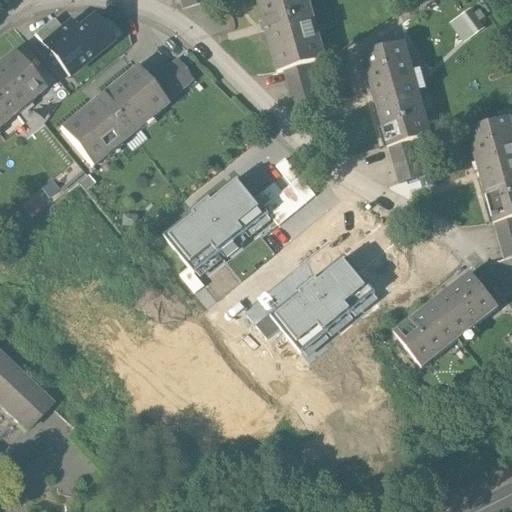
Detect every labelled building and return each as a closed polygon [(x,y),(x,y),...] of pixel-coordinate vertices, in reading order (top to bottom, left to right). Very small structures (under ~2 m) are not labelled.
[(208,0),(181,0),(185,11),(210,2),(208,0)] [(308,0),(256,0),(278,75),(285,73),(311,66),(326,62),(308,0)] [(449,24),(464,45),(485,30),(470,9),(449,24)] [(62,31),(53,20),(34,36),(43,47),(62,31)] [(62,31),(43,47),(69,78),(111,44),(93,21),(77,34),(69,25),(62,31)] [(406,44),(362,56),(388,150),(389,150),(415,142),(432,137),(406,44)] [(13,55),(0,65),(0,129),(45,93),(13,55)] [(177,60),(148,84),(165,105),(194,81),(177,60)] [(311,66),(285,73),(295,109),(322,102),(311,66)] [(148,84),(136,69),(61,132),(92,169),(167,107),(165,105),(148,84)] [(511,124),(511,122),(468,134),(494,228),(495,228),(511,222),(511,124)] [(415,142),(389,150),(398,185),(425,179),(418,149),(415,142)] [(278,227),(315,197),(285,160),(276,168),(291,186),(282,194),(274,184),(256,199),(269,215),(278,227)] [(269,215),(256,199),(238,178),(164,238),(189,270),(194,276),(269,215)] [(511,222),(495,228),(504,263),(511,261),(511,222)] [(344,257),(345,259),(359,275),(396,245),(380,227),(344,257)] [(359,275),(345,259),(270,320),(269,318),(256,328),(267,342),(279,332),(301,358),(376,296),(359,275)] [(204,288),(194,276),(189,270),(179,277),(195,296),(204,288)] [(470,277),(394,337),(422,373),(498,313),(470,277)] [(0,358),(0,405),(29,433),(53,408),(0,358)]
